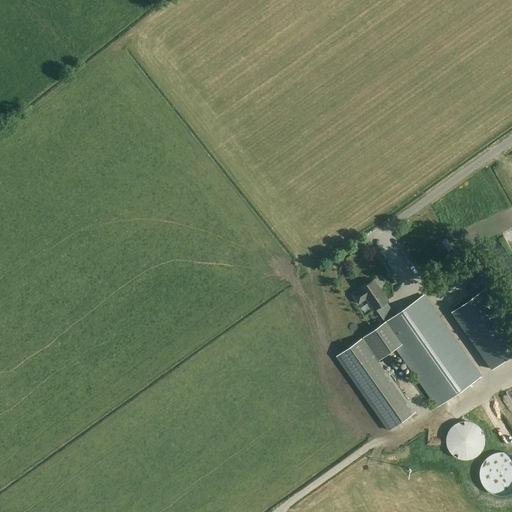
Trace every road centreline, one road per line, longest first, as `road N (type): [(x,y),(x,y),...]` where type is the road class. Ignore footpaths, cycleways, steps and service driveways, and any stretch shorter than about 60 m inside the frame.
road 1 (track): [(381,439),(325,355),(310,276)]
road 2 (unclassified): [(364,239),(511,134)]
